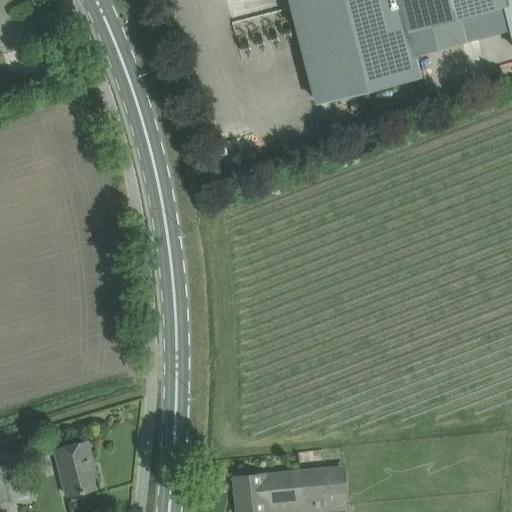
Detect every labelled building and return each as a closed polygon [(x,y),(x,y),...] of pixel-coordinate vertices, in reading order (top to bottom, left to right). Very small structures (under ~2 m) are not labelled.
[(511,0),(292,0),(294,6),(294,8),(319,103),(419,77),(413,55),(464,42),(511,29),(511,0)] [(0,466),(0,502),(28,496),(20,465),(56,454),(53,438),(15,449),(18,462),(0,466)] [(89,441),(66,447),(58,449),(68,495),(95,488),(88,460),(93,459),(89,441)] [(305,501),(332,498),(329,468),(302,471),(305,501)] [(234,477),(237,511),(268,511),(267,504),(305,501),(302,471),(264,475),(264,474),(234,477)]
